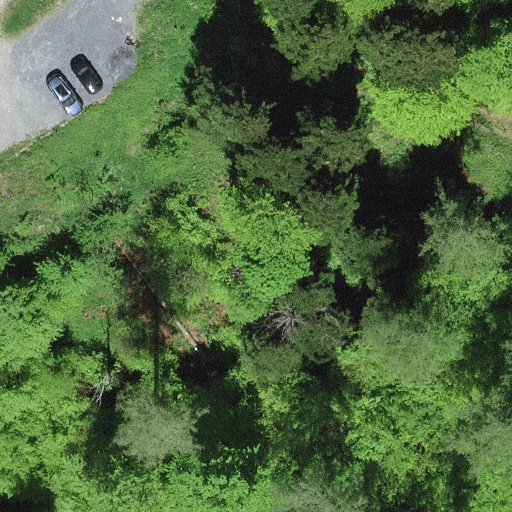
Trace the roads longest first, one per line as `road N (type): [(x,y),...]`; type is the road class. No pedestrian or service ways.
road 1 (track): [(248,0),(358,79),(511,136)]
road 2 (track): [(0,78),(119,0)]
